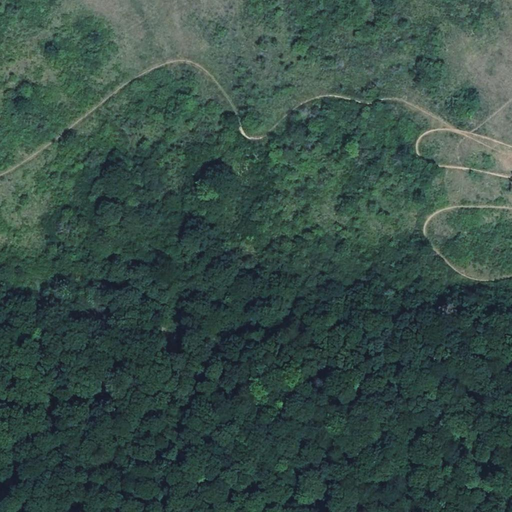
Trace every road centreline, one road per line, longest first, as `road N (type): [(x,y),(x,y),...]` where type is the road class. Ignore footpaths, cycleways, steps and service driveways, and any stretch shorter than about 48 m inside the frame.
road 1 (track): [(511,158),(402,102),(312,98),(260,137),(247,134),(217,82),(189,60),(146,70),(0,175)]
road 2 (track): [(511,275),(465,274),(436,259),(428,236),(432,216),(458,207),(511,209)]
